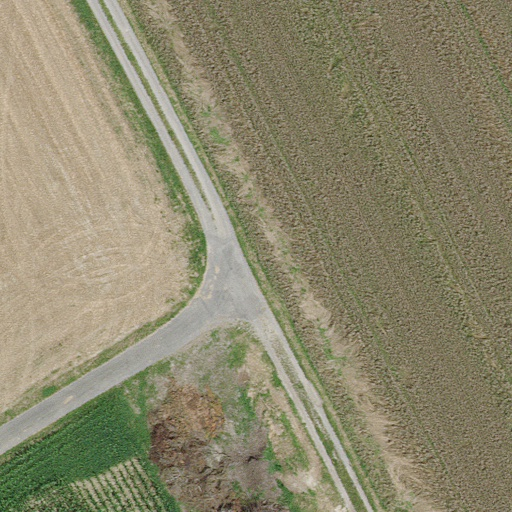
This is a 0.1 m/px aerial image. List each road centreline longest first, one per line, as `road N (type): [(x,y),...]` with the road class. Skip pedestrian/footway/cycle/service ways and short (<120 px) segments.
road 1 (track): [(101,0),(231,281)]
road 2 (track): [(0,431),(231,281)]
road 3 (track): [(231,281),(353,511)]
